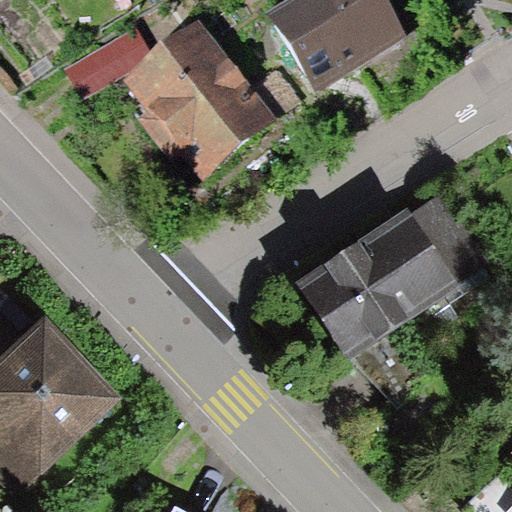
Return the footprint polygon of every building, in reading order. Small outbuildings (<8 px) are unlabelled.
[(410,52),(376,0),(318,0),(270,31),(321,109),(410,52)] [(88,104),(163,68),(149,39),(74,76),(88,104)] [(198,181),(210,196),(293,129),(265,94),(246,110),(195,48),(123,106),(189,188),(198,181)] [(445,190),(304,281),(353,357),(494,266),(445,190)] [(0,472),(24,498),(132,394),(59,319),(14,361),(0,374),(0,472)] [(0,374),(14,361),(0,345),(0,374)]
